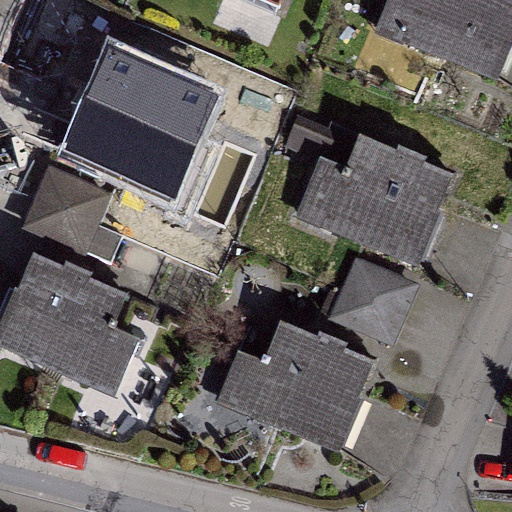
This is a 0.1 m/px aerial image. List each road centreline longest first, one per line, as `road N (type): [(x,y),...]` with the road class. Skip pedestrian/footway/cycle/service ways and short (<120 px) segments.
road 1 (residential): [(419,511),(511,292)]
road 2 (residential): [(0,471),(195,511)]
road 3 (residential): [(0,129),(52,0)]
